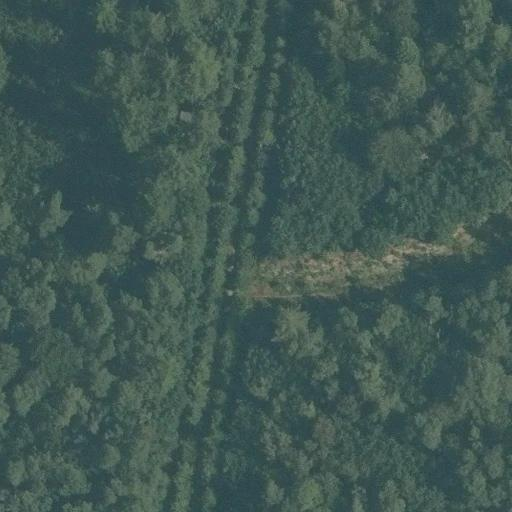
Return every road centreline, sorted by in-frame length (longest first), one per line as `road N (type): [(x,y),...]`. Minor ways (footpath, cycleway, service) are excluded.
road 1 (track): [(267,0),(187,511)]
road 2 (track): [(511,231),(422,278),(340,293),(219,285)]
